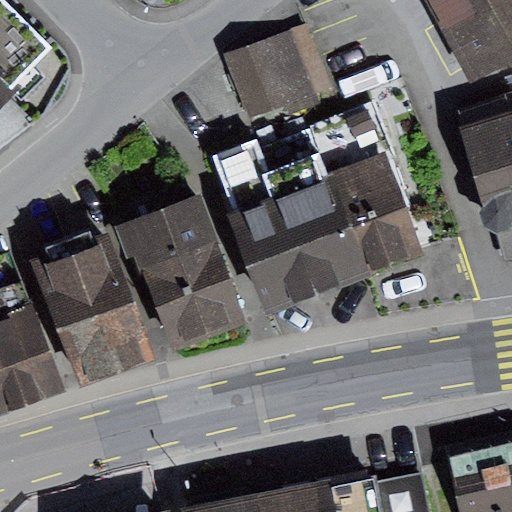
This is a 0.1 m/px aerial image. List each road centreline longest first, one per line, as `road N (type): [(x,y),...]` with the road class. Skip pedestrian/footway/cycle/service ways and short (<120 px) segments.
road 1 (primary): [(0,468),(282,393),(511,354)]
road 2 (residential): [(144,83),(0,203)]
road 3 (residential): [(245,0),(144,83)]
